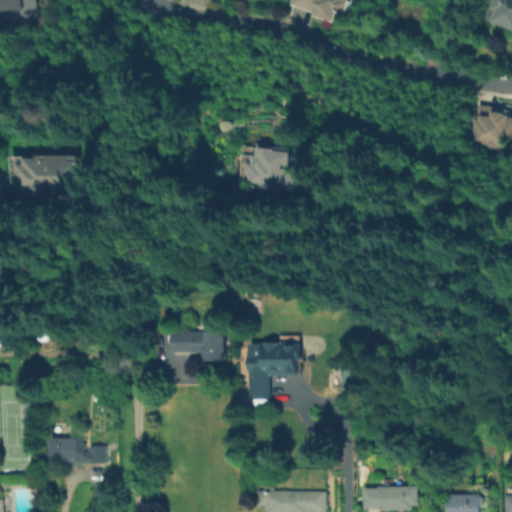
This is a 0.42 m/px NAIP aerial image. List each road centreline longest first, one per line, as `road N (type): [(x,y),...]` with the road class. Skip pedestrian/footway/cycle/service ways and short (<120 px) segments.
road 1 (residential): [(511,211),(0,209)]
road 2 (residential): [(147,0),(204,22),(290,34),(356,64),(511,84)]
